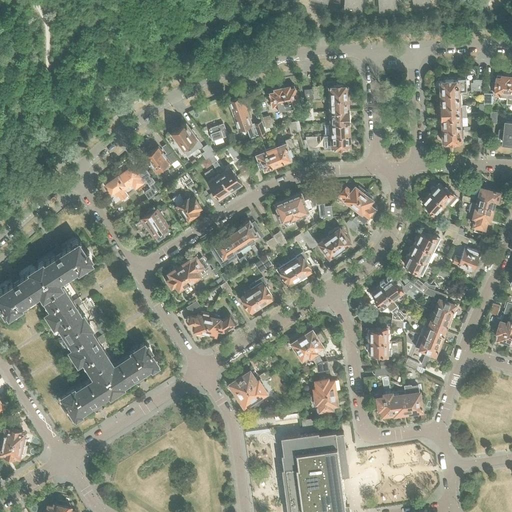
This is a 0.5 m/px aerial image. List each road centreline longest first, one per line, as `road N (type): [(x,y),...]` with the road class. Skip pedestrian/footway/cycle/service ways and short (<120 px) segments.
road 1 (residential): [(73,173),(169,99),(224,72),(295,53),(372,49)]
road 2 (residential): [(139,272),(261,191),(319,172),(377,169)]
road 3 (residential): [(440,433),(378,439),(365,430),(351,340),(327,292)]
road 4 (residential): [(66,460),(201,373)]
road 5 (residential): [(327,292),(379,254),(399,204),(397,168)]
road 6 (residential): [(201,373),(327,292)]
road 7 (residential): [(247,511),(235,421),(201,373)]
road 8 (residential): [(466,352),(511,234)]
road 9 (residential): [(66,460),(0,359)]
road 10 (residential): [(377,169),(372,49)]
